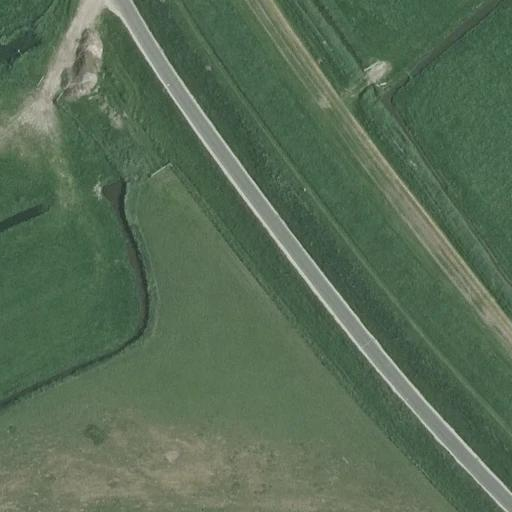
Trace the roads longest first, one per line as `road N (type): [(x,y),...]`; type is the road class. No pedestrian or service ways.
road 1 (tertiary): [(511,505),(367,347),(187,108),(122,0)]
road 2 (track): [(511,358),(320,117),(251,0)]
road 3 (track): [(0,152),(26,111),(84,220)]
road 4 (track): [(26,111),(96,0)]
